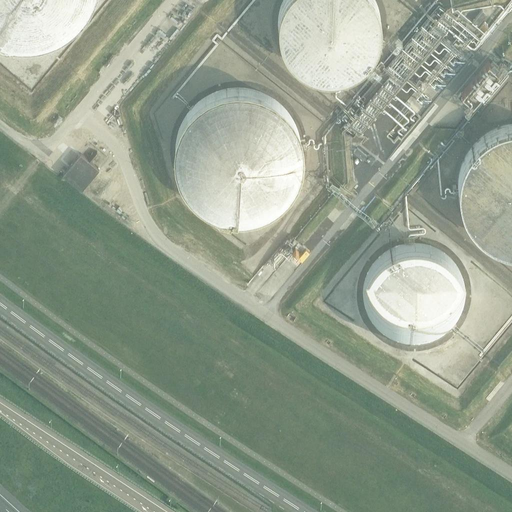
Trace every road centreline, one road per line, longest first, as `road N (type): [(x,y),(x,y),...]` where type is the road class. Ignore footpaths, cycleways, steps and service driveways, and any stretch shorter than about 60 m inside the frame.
road 1 (unclassified): [(301,511),(0,304)]
road 2 (motorway): [(158,511),(0,408)]
